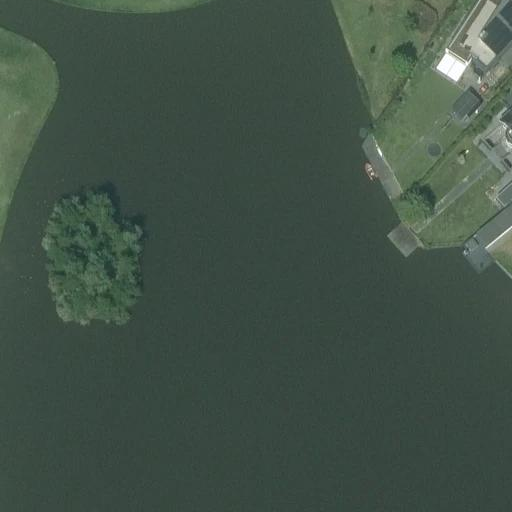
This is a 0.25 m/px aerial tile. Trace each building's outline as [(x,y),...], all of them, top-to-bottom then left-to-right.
[(479,0),(470,15),(447,50),(469,65),(474,68),(484,77),(511,45),(511,19),(510,22),(500,16),(510,0),(479,0)] [(466,94),(449,113),(460,123),(477,104),(466,94)] [(511,113),(500,124),(508,133),(505,137),(504,141),(507,146),(511,149),(511,148),(511,113)] [(511,190),(509,187),(494,200),(502,209),(511,200),(511,190)] [(511,208),(487,229),(495,239),(511,225),(511,208)]
